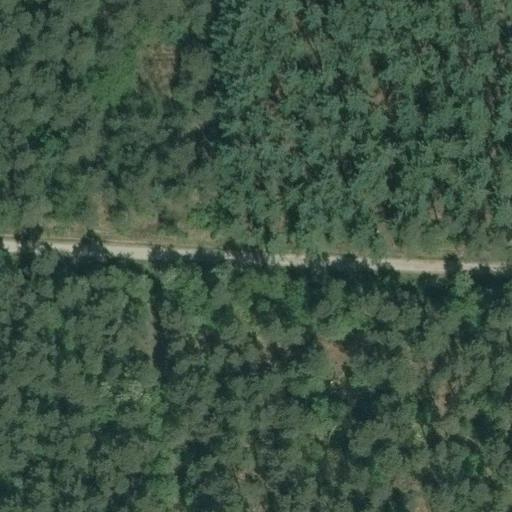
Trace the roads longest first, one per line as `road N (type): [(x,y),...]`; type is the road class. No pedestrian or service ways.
road 1 (track): [(511,271),(0,239)]
road 2 (track): [(394,264),(384,0)]
road 3 (track): [(100,0),(113,242)]
